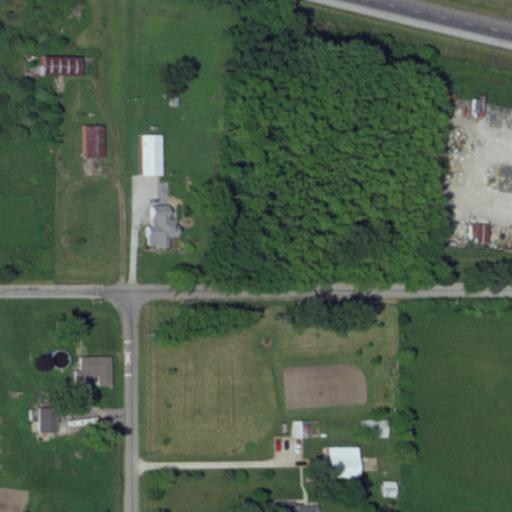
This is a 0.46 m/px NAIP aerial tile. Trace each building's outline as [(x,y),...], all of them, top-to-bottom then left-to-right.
[(43,74),(81,73),(81,53),(43,54),(43,74)] [(103,124),(83,124),(84,157),(105,156),(103,124)] [(162,174),(162,133),(141,133),(141,174),(162,174)] [(176,204),(150,205),(151,225),(147,225),(148,246),(169,245),(168,235),(178,235),(176,204)] [(79,355),(80,368),(75,368),(75,380),(97,379),(97,384),(112,384),(111,354),(79,355)] [(38,432),(56,433),(58,406),(39,405),(38,432)] [(308,419),(293,419),(293,436),(308,437),(308,419)] [(329,477),(360,476),(359,445),(329,446),(329,477)] [(316,511),(316,500),(272,500),(272,511),(316,511)]
